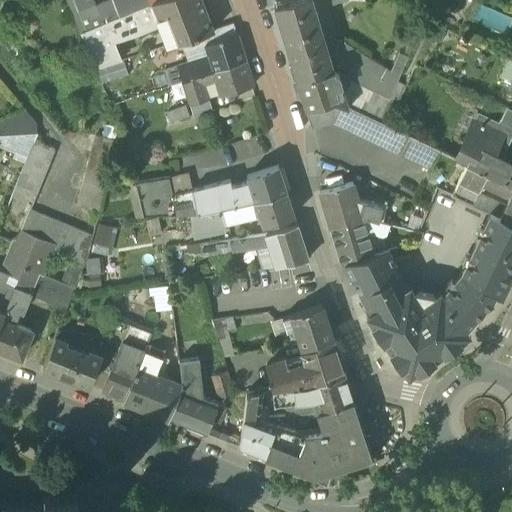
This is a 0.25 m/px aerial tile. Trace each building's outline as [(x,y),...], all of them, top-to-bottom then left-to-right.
[(66,0),(81,32),(148,3),(146,0),(106,0),(96,5),(93,0),(66,0)] [(156,0),(152,2),(161,23),(170,44),(180,41),(202,34),(215,30),(202,0),(156,0)] [(291,62),(296,79),(329,70),(333,72),(330,61),(348,72),(345,77),(352,81),(370,89),(383,68),(340,40),(337,41),(326,6),(345,0),(293,0),(276,5),(293,61),(291,62)] [(141,32),(161,23),(152,2),(148,3),(81,32),(91,57),(96,68),(97,67),(120,60),(114,41),(141,32)] [(202,34),(205,44),(236,34),(233,24),(215,30),(202,34)] [(205,44),(209,56),(187,63),(177,66),(182,80),(184,87),(189,104),(208,98),(203,83),(216,79),(221,94),(252,84),(245,60),(236,34),(205,44)] [(205,44),(202,34),(180,41),(187,63),(209,56),(205,44)] [(120,60),(97,67),(102,82),(128,74),(123,59),(120,60)] [(184,87),(182,80),(177,66),(164,70),(168,85),(170,84),(172,90),(184,87)] [(296,79),(301,96),(341,84),(338,74),(333,72),(329,70),(296,79)] [(341,84),(351,86),(352,81),(345,77),(338,74),(341,84)] [(221,94),(216,79),(203,83),(208,98),(221,94)] [(341,84),(348,106),(386,124),(403,87),(394,83),(387,98),(370,89),(352,81),(351,86),(341,84)] [(304,107),(333,99),(348,106),(341,84),(301,96),(304,107)] [(213,112),(208,98),(189,104),(194,118),(213,112)] [(386,125),(386,124),(348,106),(333,99),(304,107),(311,128),(333,123),(398,153),(430,168),(439,150),(386,125)] [(167,111),(171,122),(189,116),(186,105),(167,111)] [(511,109),(507,107),(500,120),(511,125),(511,109)] [(0,135),(36,133),(39,125),(25,108),(0,118),(0,135)] [(478,112),(473,122),(494,131),(499,122),(478,112)] [(487,174),(504,182),(507,176),(510,169),(510,162),(502,158),(498,156),(511,127),(511,125),(500,120),(499,122),(494,131),(473,122),(456,159),(466,163),(487,174)] [(502,158),(511,137),(511,127),(498,156),(502,158)] [(0,147),(26,158),(33,141),(36,133),(0,135),(0,147)] [(95,135),(92,147),(115,153),(118,141),(95,135)] [(20,230),(22,231),(30,209),(55,149),(33,141),(26,158),(0,222),(0,234),(16,241),(20,230)] [(111,166),(115,153),(92,147),(80,194),(83,195),(81,206),(98,215),(111,166)] [(472,204),(482,184),(487,174),(466,163),(452,193),(472,204)] [(249,181),(255,200),(286,190),(278,165),(247,175),(249,181)] [(187,171),(169,176),(174,194),(192,190),(187,171)] [(511,185),(504,182),(487,174),(482,184),(504,194),(510,193),(511,190),(511,185)] [(135,181),(142,217),(192,212),(198,212),(192,190),(174,194),(169,176),(135,181)] [(220,208),(255,200),(249,181),(232,184),(230,179),(192,190),(198,212),(220,208)] [(142,217),(135,181),(126,183),(133,217),(142,217)] [(318,191),(329,228),(363,218),(357,200),(352,182),(318,191)] [(259,215),(262,225),(294,215),(286,190),(255,200),(259,215)] [(505,205),(499,217),(507,221),(511,222),(511,190),(510,193),(505,205)] [(488,197),(483,208),(489,211),(489,212),(499,217),(505,205),(488,197)] [(220,208),(223,223),(259,215),(255,200),(220,208)] [(365,217),(378,220),(381,207),(357,200),(363,218),(365,217)] [(192,212),(195,234),(220,228),(219,224),(223,223),(220,208),(198,212),(192,212)] [(22,231),(34,236),(43,214),(30,209),(22,231)] [(461,271),(442,293),(453,308),(460,303),(478,282),(507,221),(499,217),(489,212),(461,271)] [(93,235),(43,214),(34,236),(54,244),(75,252),(87,257),(89,250),(93,235)] [(262,225),(265,233),(297,224),(294,215),(262,225)] [(158,217),(145,220),(148,235),(161,232),(158,217)] [(365,217),(363,218),(368,235),(374,233),(378,230),(385,233),(388,223),(378,220),(365,217)] [(374,254),(368,235),(363,218),(329,228),(340,263),(344,262),(344,263),(374,254)] [(511,222),(507,221),(478,282),(460,303),(453,308),(442,293),(440,290),(436,293),(433,287),(418,284),(412,288),(410,285),(407,286),(400,273),(379,281),(359,293),(368,311),(364,314),(401,368),(405,365),(415,367),(418,371),(450,349),(471,334),(467,328),(496,294),(501,298),(511,275),(511,222)] [(96,222),(93,235),(89,250),(109,256),(117,227),(96,222)] [(308,259),(297,224),(265,233),(269,246),(275,267),(308,259)] [(0,309),(4,311),(14,286),(34,236),(22,231),(20,230),(16,241),(3,272),(0,270),(0,309)] [(229,238),(231,251),(256,248),(269,246),(265,233),(229,238)] [(34,236),(14,286),(30,293),(38,274),(42,275),(54,244),(34,236)] [(207,241),(209,254),(231,251),(229,238),(207,241)] [(275,267),(269,246),(256,248),(262,268),(275,267)] [(344,263),(359,293),(379,281),(400,273),(389,250),(374,254),(344,263)] [(62,284),(74,289),(85,263),(87,257),(75,252),(62,284)] [(99,256),(87,257),(85,263),(87,286),(102,285),(99,256)] [(30,294),(66,309),(71,297),(74,289),(62,284),(42,275),(38,274),(30,293),(30,294)] [(30,294),(30,293),(14,286),(4,311),(1,318),(13,323),(18,311),(22,312),(30,294)] [(171,312),(168,290),(155,292),(158,313),(171,312)] [(322,304),(290,315),(294,329),(299,343),(331,333),(322,304)] [(290,315),(282,317),(286,331),(286,332),(294,329),(290,315)] [(211,319),(223,356),(232,355),(225,330),(233,329),(231,316),(211,319)] [(279,333),(286,331),(282,317),(275,320),(279,333)] [(32,330),(13,323),(1,318),(0,320),(0,349),(21,358),(32,330)] [(125,342),(144,349),(145,346),(150,333),(131,325),(125,342)] [(55,337),(64,341),(68,332),(57,331),(55,337)] [(300,349),(302,354),(335,343),(333,338),(331,333),(299,343),(301,349),(300,349)] [(65,342),(64,341),(55,337),(54,339),(42,367),(90,386),(101,356),(92,352),(90,352),(88,353),(86,354),(67,346),(67,345),(66,343),(65,342)] [(101,391),(123,400),(144,349),(125,342),(122,340),(101,391)] [(345,374),(335,343),(302,354),(303,359),(288,364),(286,358),(281,359),(266,364),(275,389),(308,385),(344,374),(345,374)] [(145,346),(144,349),(123,400),(155,413),(168,418),(169,417),(172,408),(159,403),(158,402),(168,378),(156,374),(164,353),(145,346)] [(181,384),(180,390),(172,408),(169,417),(206,433),(207,433),(209,428),(218,406),(201,399),(196,358),(179,360),(181,382),(181,384)] [(212,375),(218,396),(234,394),(227,371),(212,375)] [(344,374),(308,385),(317,410),(352,399),(344,374)] [(159,403),(172,408),(180,390),(181,384),(168,378),(158,402),(159,403)] [(292,414),(317,410),(308,385),(275,389),(272,389),(274,404),(284,402),(286,414),(292,414)] [(265,390),(266,405),(274,404),(272,389),(265,390)] [(247,392),(244,411),(258,416),(261,390),(247,392)] [(273,416),(272,422),(275,423),(263,455),(314,476),(372,458),(352,399),(317,410),(319,431),(295,434),(292,414),(286,414),(273,416)] [(267,420),(258,416),(244,411),(240,440),(240,446),(263,455),(275,423),(272,422),(267,420)] [(207,433),(227,441),(229,436),(209,428),(207,433)] [(227,441),(240,446),(240,440),(229,436),(227,441)] [(0,511),(78,511),(78,493),(43,495),(43,500),(42,500),(42,503),(26,503),(26,501),(22,501),(22,503),(6,504),(6,499),(1,499),(2,501),(0,501),(0,511)]
